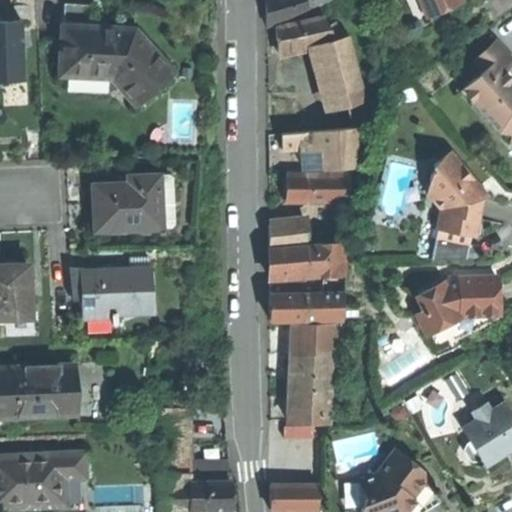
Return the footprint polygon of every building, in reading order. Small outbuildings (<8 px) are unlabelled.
[(267,0),(268,25),(310,7),(307,0),(267,0)] [(407,0),(417,20),(429,14),(423,0),(407,0)] [(423,0),(429,14),(460,0),(423,0)] [(63,2),(63,24),(93,25),(93,2),(63,2)] [(308,10),(310,17),(326,13),(322,4),(308,10)] [(280,51),(315,43),(345,36),(338,22),(330,24),(326,13),(310,17),(277,26),(280,51)] [(0,83),(30,81),(25,16),(0,17),(0,83)] [(63,24),(64,70),(116,73),(134,99),(172,69),(136,26),(116,26),(93,25),(63,24)] [(345,36),(315,43),(324,79),(331,109),(350,105),(363,102),(364,87),(350,35),(345,36)] [(511,75),(506,69),(511,63),(511,53),(498,39),(476,60),(485,70),(463,91),(499,129),(511,131),(511,75)] [(361,127),(363,102),(350,105),(354,128),(361,127)] [(355,130),(282,133),(282,148),(304,147),(323,146),(319,168),(351,166),(355,130)] [(303,168),(319,168),(323,146),(304,147),(303,168)] [(472,232),(479,233),(482,211),(485,190),(451,148),(432,165),(428,194),(442,210),(440,228),(472,232)] [(330,175),(287,174),(286,189),(286,201),(348,202),(350,172),(329,171),(330,175)] [(101,206),(101,225),(169,224),(168,173),(133,174),(133,181),(100,181),(101,206)] [(56,197),(72,198),(73,180),(56,179),(56,197)] [(422,237),(438,240),(440,228),(442,210),(428,194),(422,237)] [(270,223),(271,246),(308,243),(307,225),(294,222),(270,223)] [(345,226),(307,225),(308,243),(332,241),(341,241),(345,226)] [(469,258),(472,232),(440,228),(438,240),(436,254),(469,258)] [(309,274),(323,275),(332,275),(332,241),(308,243),(271,246),(271,261),(271,278),(309,274)] [(311,294),(311,297),(311,303),(311,318),(343,319),(350,241),(341,241),(332,241),(332,275),(323,275),(323,294),(311,294)] [(0,254),(0,317),(37,317),(36,254),(7,254),(0,254)] [(75,297),(87,297),(87,267),(75,267),(75,297)] [(87,297),(87,315),(123,315),(123,310),(158,310),(158,267),(115,267),(87,267),(87,297)] [(498,291),(498,272),(456,273),(418,290),(426,305),(419,311),(426,325),(462,311),(499,310),(498,291)] [(311,297),(270,298),(270,318),(301,319),(301,303),(311,303),(311,297)] [(311,318),(311,303),(301,303),(301,319),(311,318)] [(499,317),(499,310),(462,311),(426,325),(435,344),(499,317)] [(286,418),(329,419),(336,324),(296,324),(292,366),(286,418)] [(79,363),(0,364),(0,415),(81,414),(79,363)] [(173,388),(173,406),(187,406),(187,388),(173,388)] [(482,454),(487,462),(508,449),(511,445),(511,412),(505,402),(493,410),(487,402),(473,411),(478,419),(464,428),(474,443),(482,454)] [(162,406),(162,472),(187,472),(187,462),(187,406),(173,406),(162,406)] [(476,458),(482,454),(474,443),(468,447),(476,458)] [(377,470),(358,482),(368,501),(359,506),(361,511),(406,511),(419,498),(411,493),(424,478),(429,472),(395,449),(377,470)] [(88,453),(0,455),(0,504),(70,503),(69,477),(88,476),(88,453)] [(187,462),(187,472),(190,472),(190,482),(227,481),(227,462),(187,462)] [(189,511),(189,510),(188,510),(188,482),(190,482),(190,472),(187,472),(162,472),(157,473),(155,473),(155,511),(189,511)] [(446,497),(424,478),(411,493),(419,498),(406,511),(423,511),(429,508),(446,497)] [(190,482),(188,482),(188,510),(189,510),(231,510),(231,495),(231,481),(227,481),(190,482)] [(284,509),(316,509),(318,486),(271,485),(270,509),(284,509)]
